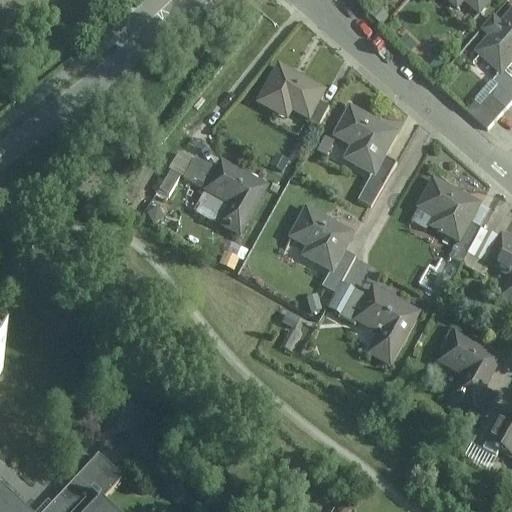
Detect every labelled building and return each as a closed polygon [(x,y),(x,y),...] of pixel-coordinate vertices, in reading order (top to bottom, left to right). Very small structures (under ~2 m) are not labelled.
[(492,0),(442,0),(456,11),(463,4),(478,17),(492,0)] [(503,75),(511,64),(511,8),(499,22),(493,17),(480,32),(486,37),(473,54),(498,76),(500,78),(503,75)] [(325,91),(275,65),(253,105),(285,121),(290,114),(307,123),(318,103),(325,91)] [(511,104),(511,81),(503,75),(500,78),(498,76),(493,82),(497,86),(478,107),(474,103),(465,113),(487,131),(511,104)] [(329,108),(318,103),(307,123),(305,126),(316,131),(329,108)] [(397,133),(347,106),(330,138),(349,148),(342,161),(370,177),(372,178),(384,158),(397,133)] [(396,164),(384,158),(372,178),(370,177),(356,202),(371,210),(396,164)] [(267,188),(218,161),(200,193),(226,207),(215,228),(238,239),(267,188)] [(169,172),(157,192),(167,198),(179,178),(169,172)] [(481,205),(431,178),(413,210),(432,221),(427,229),(456,244),(459,246),(470,225),(481,205)] [(353,235),(303,208),(285,240),(303,250),(299,258),(328,274),(331,276),(343,252),(353,235)] [(480,230),(470,225),(459,246),(456,244),(448,258),(461,265),(465,257),(480,230)] [(497,239),(480,230),(465,257),(483,267),(497,239)] [(511,241),(499,235),(497,239),(483,267),(507,280),(497,300),(511,307),(511,241)] [(356,259),(343,252),(331,276),(328,274),(320,288),(334,296),(340,285),(356,259)] [(351,322),(365,297),(340,285),(334,296),(327,310),(351,322)] [(419,315),(370,287),(365,297),(351,322),(376,336),(365,356),(389,369),(419,315)] [(501,358),(453,332),(435,364),(461,378),(450,399),(470,410),(473,412),(484,390),(501,358)] [(0,366),(0,384),(9,374),(0,366)] [(498,397),(484,390),(473,412),(470,410),(465,419),(481,427),(489,414),(498,397)] [(171,424),(147,412),(137,432),(161,444),(171,424)] [(498,419),(489,414),(481,427),(470,446),(480,452),(498,419)] [(511,425),(498,419),(480,452),(495,459),(497,456),(511,464),(511,489),(510,493),(511,493),(511,425)] [(27,511),(0,487),(0,511),(110,511),(101,504),(123,481),(100,459),(47,511),(27,511)]
